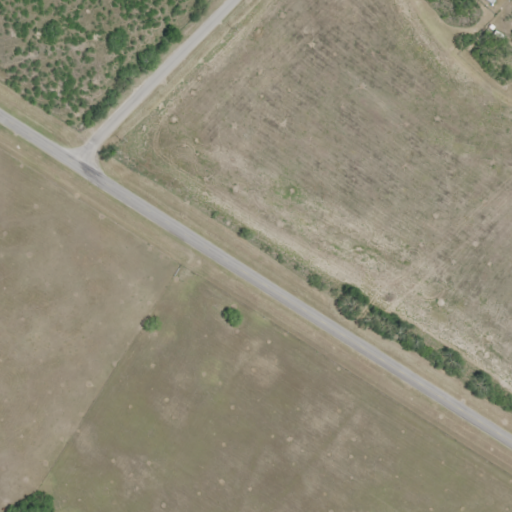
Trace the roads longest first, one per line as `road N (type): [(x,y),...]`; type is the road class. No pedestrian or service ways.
road 1 (tertiary): [(511,437),(0,114)]
road 2 (residential): [(77,164),(222,0)]
